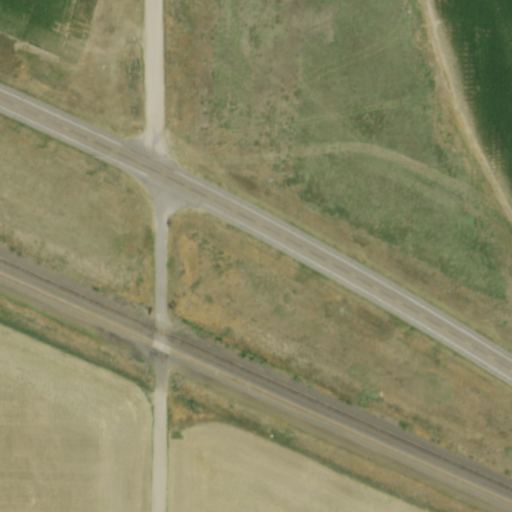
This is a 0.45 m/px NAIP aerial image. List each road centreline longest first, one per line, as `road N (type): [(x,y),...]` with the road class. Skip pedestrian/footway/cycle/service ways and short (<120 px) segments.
road 1 (primary): [(511,374),(284,239),(0,101)]
road 2 (residential): [(148,511),(156,257),(147,0)]
